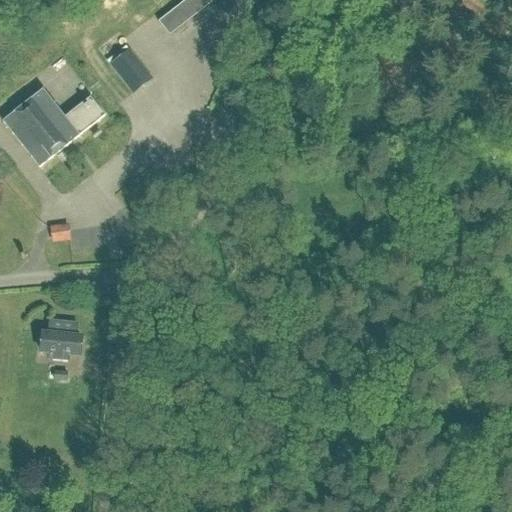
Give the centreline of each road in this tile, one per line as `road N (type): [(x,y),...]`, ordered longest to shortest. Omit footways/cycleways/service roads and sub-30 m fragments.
road 1 (unclassified): [(101,511),(124,276)]
road 2 (track): [(511,119),(289,129)]
road 3 (unclassified): [(124,276),(154,263),(195,214),(216,138)]
road 4 (track): [(216,138),(266,0)]
road 5 (unclassified): [(0,283),(124,276)]
